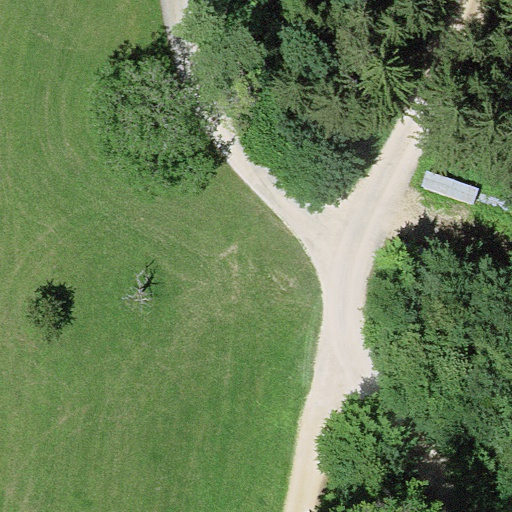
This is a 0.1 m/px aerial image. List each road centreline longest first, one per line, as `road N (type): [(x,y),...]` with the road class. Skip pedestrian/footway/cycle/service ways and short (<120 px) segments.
road 1 (track): [(346,285),(234,144),(180,33),(173,0)]
road 2 (track): [(346,285),(404,87),(460,0)]
road 3 (track): [(346,285),(400,413),(474,511)]
road 4 (track): [(346,285),(302,511)]
road 5 (track): [(361,235),(511,275)]
